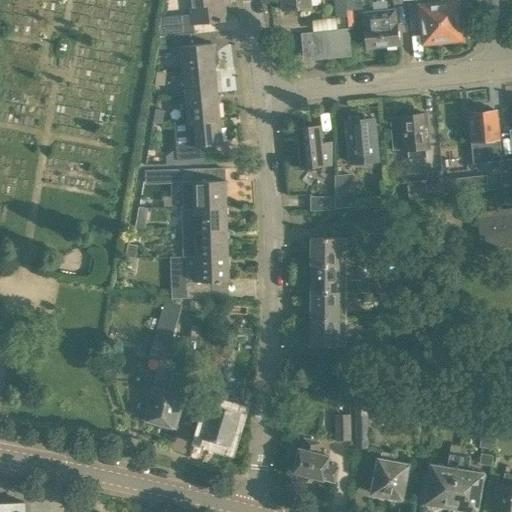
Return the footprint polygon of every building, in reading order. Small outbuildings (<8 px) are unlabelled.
[(188,0),(190,14),(191,23),(191,24),(224,20),(222,4),(227,3),(227,0),(188,0)] [(307,0),(278,0),(279,14),(309,11),(307,0)] [(345,0),(333,0),(335,18),(347,16),(347,10),(345,0)] [(345,0),(347,10),(362,9),(361,0),(391,0),(392,1),(401,0),(345,0)] [(437,0),(438,6),(421,7),(424,42),(459,38),(455,4),(454,0),(437,0)] [(363,27),(365,48),(400,45),(398,23),(396,23),(395,9),(362,13),(364,26),(363,27)] [(309,53),(309,58),(317,57),(316,52),(351,49),(348,28),(301,33),(303,54),(309,53)] [(179,45),(182,70),(214,67),(212,42),(190,44),(189,32),(178,33),(165,34),(162,34),(160,47),(179,45)] [(182,70),(184,96),(217,92),(214,67),(182,70)] [(154,85),(164,86),(166,73),(156,71),(154,85)] [(184,96),(186,120),(219,117),(217,92),(184,96)] [(494,111),(492,111),(489,107),(483,108),(480,112),(468,114),(472,162),(498,160),(499,160),(494,111)] [(152,122),(162,124),(164,110),(155,109),(152,122)] [(399,118),(390,119),(393,151),(407,149),(408,158),(425,157),(424,148),(428,147),(425,114),(399,116),(399,118)] [(219,117),(186,120),(189,145),(177,146),(178,158),(201,156),(200,144),(221,142),(219,117)] [(346,121),(350,163),(376,161),(372,119),(346,121)] [(296,128),(300,168),(329,165),(330,142),(320,143),(318,126),(296,128)] [(501,187),(511,185),(511,158),(499,160),(498,160),(501,187)] [(182,207),(193,207),(226,205),(225,180),(204,180),(203,168),(170,169),(170,182),(181,182),(182,207)] [(408,200),(444,196),(442,178),(441,170),(426,172),(427,180),(407,182),(408,200)] [(334,175),(334,196),(335,196),(335,209),(355,206),(352,174),(334,175)] [(456,193),(455,177),(442,178),(444,196),(456,195),(456,193)] [(335,196),(334,196),(310,196),(310,211),(335,210),(335,209),(335,196)] [(226,205),(193,207),(194,231),(227,229),(226,205)] [(136,219),(145,221),(147,208),(138,207),(136,219)] [(511,208),(479,213),(484,253),(495,251),(495,253),(499,252),(499,251),(511,248),(511,208)] [(351,224),(352,239),(378,237),(378,223),(351,224)] [(227,229),(194,231),(195,255),(228,254),(227,229)] [(309,238),(309,265),(346,265),(346,238),(309,238)] [(125,257),(134,258),(136,245),(127,243),(125,257)] [(228,254),(195,255),(195,267),(183,268),(184,299),(212,298),(211,281),(229,281),(228,254)] [(309,265),(309,292),(346,292),(346,293),(364,293),(378,293),(378,282),(368,282),(368,280),(346,280),(346,265),(309,265)] [(346,292),(309,292),(309,346),(346,346),(346,293),(346,292)] [(378,302),(378,293),(364,293),(364,302),(378,302)] [(206,325),(203,368),(222,370),(226,326),(206,325)] [(187,336),(185,360),(199,362),(201,327),(191,326),(190,337),(187,336)] [(157,358),(170,363),(175,346),(163,341),(157,358)] [(349,347),(349,362),(382,362),(382,348),(349,347)] [(151,385),(142,419),(158,424),(172,373),(165,370),(163,375),(156,374),(153,386),(151,385)] [(173,371),(172,373),(158,424),(175,428),(185,395),(183,394),(188,375),(173,371)] [(428,392),(432,388),(432,381),(428,377),(421,377),(417,381),(417,388),(421,392),(428,392)] [(211,442),(228,448),(229,445),(239,412),(224,407),(228,397),(216,393),(213,404),(212,403),(202,436),(212,439),(211,442)] [(353,406),(355,448),(368,448),(367,414),(377,414),(376,405),(353,406)] [(334,441),(351,441),(351,414),(334,414),(334,441)] [(324,464),(327,454),(316,451),(319,441),(305,436),(302,447),(299,446),(292,470),(321,479),(322,477),(332,480),(335,467),(324,464)] [(388,498),(396,500),(399,497),(401,497),(407,464),(391,461),(393,454),(381,451),(379,457),(378,457),(371,491),(386,494),(388,498)] [(432,466),(425,502),(428,503),(429,506),(436,507),(439,505),(447,506),(446,508),(450,509),(459,455),(449,454),(446,468),(432,466)] [(459,455),(450,509),(454,509),(454,507),(459,508),(462,511),(464,511),(471,511),(473,510),(475,511),(482,474),(466,471),(469,457),(459,455)] [(492,456),(481,455),(480,464),(490,466),(492,456)] [(493,511),(511,511),(511,475),(504,475),(503,483),(496,483),(493,511)] [(0,511),(24,511),(25,502),(0,502),(0,511)]
